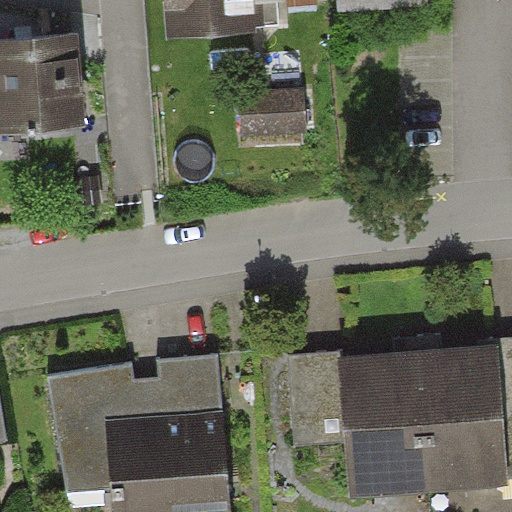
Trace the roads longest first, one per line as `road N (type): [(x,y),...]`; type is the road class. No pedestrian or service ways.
road 1 (residential): [(0,282),(273,235),(511,212)]
road 2 (residential): [(126,0),(138,181),(146,190)]
